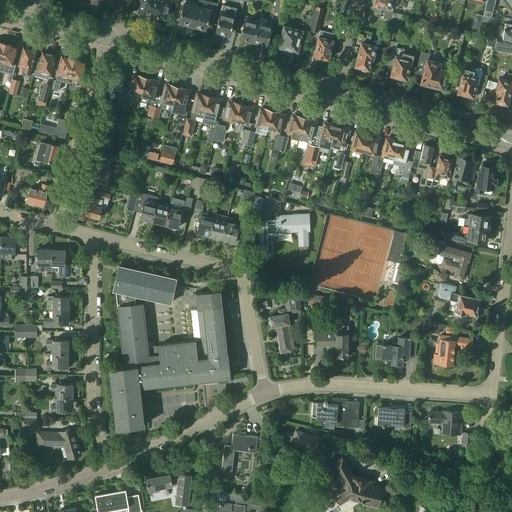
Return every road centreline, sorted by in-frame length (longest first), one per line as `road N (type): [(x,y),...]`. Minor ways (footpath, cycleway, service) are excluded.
road 1 (residential): [(262,393),(236,274),(93,237)]
road 2 (tertiary): [(333,94),(106,39)]
road 3 (residential): [(109,467),(92,409),(93,237)]
road 4 (residential): [(262,393),(318,384),(491,396)]
road 5 (residential): [(491,396),(511,219)]
road 6 (tertiary): [(472,131),(333,94)]
